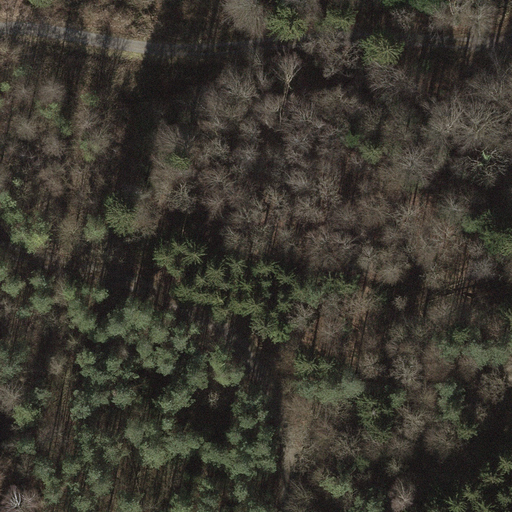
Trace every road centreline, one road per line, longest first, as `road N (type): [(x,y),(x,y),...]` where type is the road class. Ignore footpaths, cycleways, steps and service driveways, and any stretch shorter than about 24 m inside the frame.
road 1 (track): [(511,32),(170,49),(0,27)]
road 2 (track): [(0,246),(151,287),(227,332),(262,376),(285,434),(285,511)]
